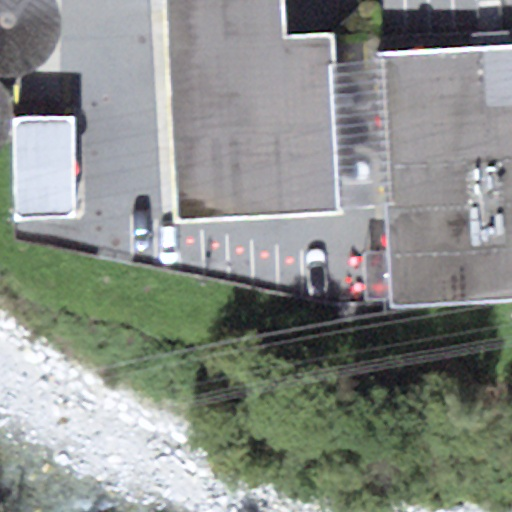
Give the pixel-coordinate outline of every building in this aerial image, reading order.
[(63,23),(60,5),(56,0),(0,0),(0,77),(3,78),(21,76),(38,69),(51,57),(60,41),(63,23)] [(278,0),(167,0),(180,226),(340,217),(340,208),(331,63),(330,37),(281,40),(278,0)] [(383,208),(511,201),(511,53),(480,55),(376,61),(378,104),(383,208)] [(376,61),(331,63),(340,208),(383,208),(378,104),(376,61)] [(9,120),(7,102),(0,89),(0,149),(7,137),(9,120)] [(77,119),(12,121),(15,222),(79,221),(77,119)] [(511,201),(383,208),(385,233),(389,308),(511,301),(511,201)]
